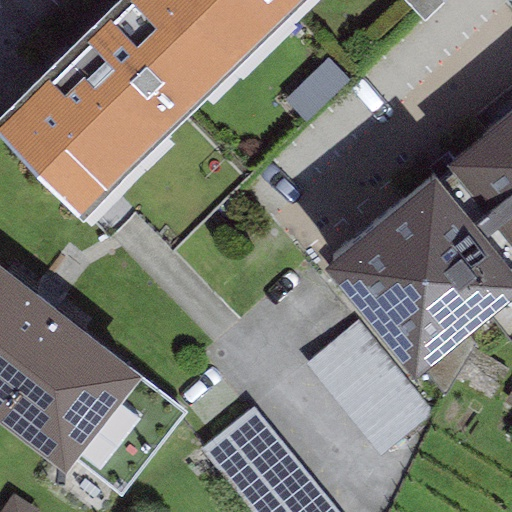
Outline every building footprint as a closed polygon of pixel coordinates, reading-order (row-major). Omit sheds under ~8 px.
[(271,0),(80,0),(0,78),(0,99),(81,184),(271,0)] [(328,53),(286,94),(307,114),(348,73),(328,53)] [(511,263),(511,83),(436,144),(434,141),(322,231),(412,343),(454,310),(511,263)] [(0,243),(0,396),(65,448),(71,441),(134,361),(140,354),(0,243)] [(454,310),(412,343),(442,388),(475,338),(454,310)] [(357,316),(307,356),(381,447),(432,409),(357,316)] [(508,368),(477,347),(457,371),(491,394),(508,368)] [(183,401),(134,361),(71,441),(123,486),(183,401)] [(342,511),(251,400),(201,439),(257,511),(342,511)]
